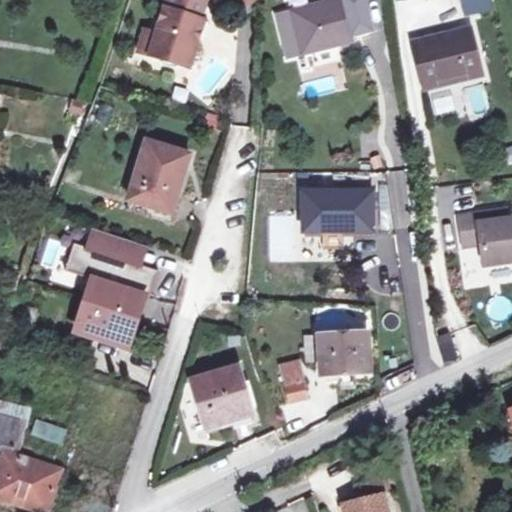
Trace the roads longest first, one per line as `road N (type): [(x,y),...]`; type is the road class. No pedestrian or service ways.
road 1 (unknown): [(453,377),(406,185)]
road 2 (residential): [(225,483),(395,404)]
road 3 (residential): [(395,404),(511,350)]
